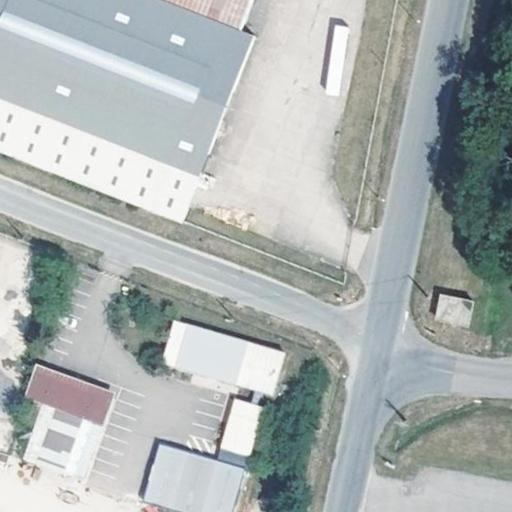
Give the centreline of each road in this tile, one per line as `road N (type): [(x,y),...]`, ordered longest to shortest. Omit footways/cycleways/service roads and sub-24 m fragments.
road 1 (unclassified): [(0,191),(377,335)]
road 2 (unclassified): [(377,335),(445,0)]
road 3 (unclassified): [(340,511),(373,356)]
road 4 (unclassified): [(511,379),(373,356)]
